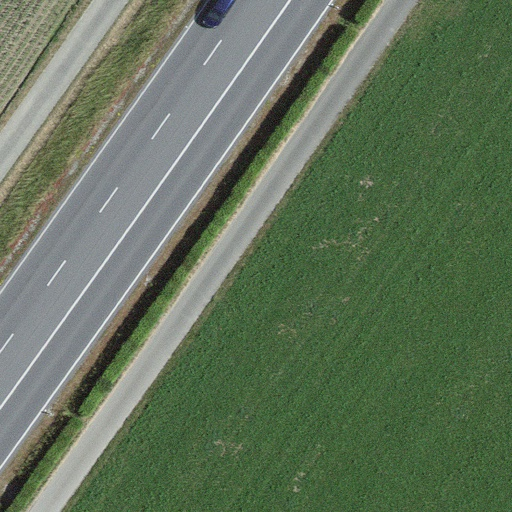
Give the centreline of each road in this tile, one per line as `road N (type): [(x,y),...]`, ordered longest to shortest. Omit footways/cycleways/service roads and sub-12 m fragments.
road 1 (track): [(44,511),(403,0)]
road 2 (primary): [(269,0),(0,381)]
road 3 (track): [(112,0),(0,159)]
